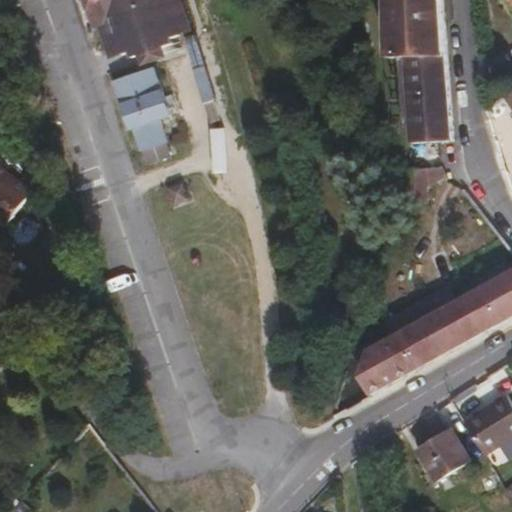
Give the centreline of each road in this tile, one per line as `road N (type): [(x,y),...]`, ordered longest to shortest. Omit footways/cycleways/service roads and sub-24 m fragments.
road 1 (unclassified): [(53,0),(209,448)]
road 2 (secondary): [(511,339),(343,444),(289,492)]
road 3 (residential): [(511,207),(470,150),(456,0)]
